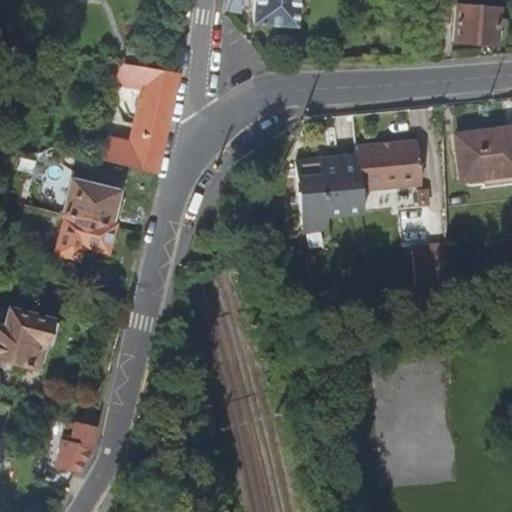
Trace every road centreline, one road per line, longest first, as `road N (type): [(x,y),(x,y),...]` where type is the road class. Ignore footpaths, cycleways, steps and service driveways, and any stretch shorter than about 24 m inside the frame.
road 1 (residential): [(189,149),(76,511)]
road 2 (residential): [(189,149),(229,111),(288,88),(511,71)]
road 3 (residential): [(208,0),(189,149)]
